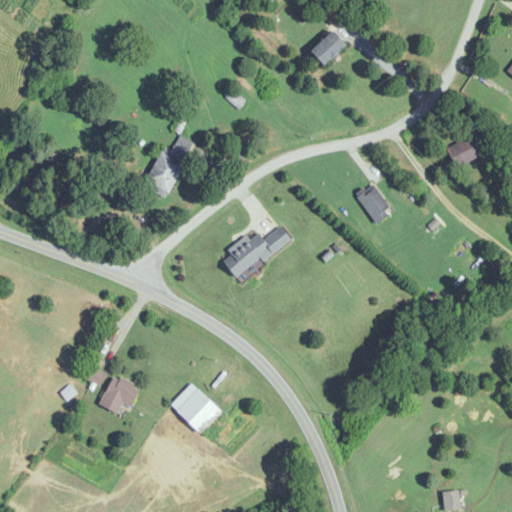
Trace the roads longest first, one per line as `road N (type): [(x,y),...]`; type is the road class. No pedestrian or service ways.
road 1 (residential): [(131,283),(237,173),(293,141),(396,114),(424,94),(476,0)]
road 2 (residential): [(343,511),(304,423),(231,339),(187,307),(0,232)]
